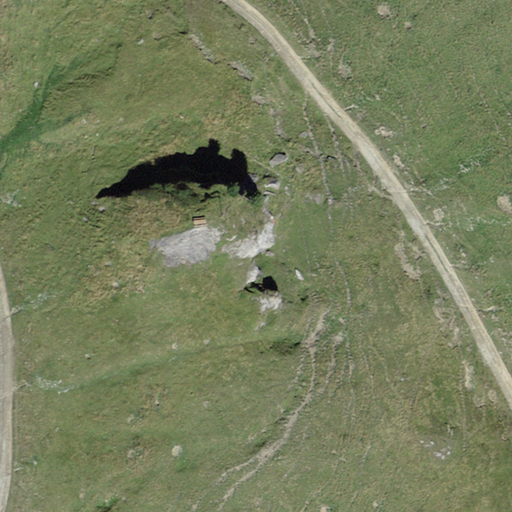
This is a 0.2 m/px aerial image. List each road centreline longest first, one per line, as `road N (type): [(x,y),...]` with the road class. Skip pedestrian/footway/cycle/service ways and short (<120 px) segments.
road 1 (track): [(233,0),(332,106),(404,203),(511,394)]
road 2 (track): [(0,497),(0,292)]
